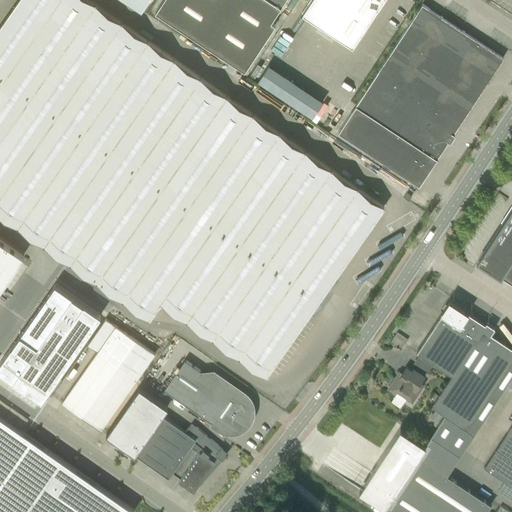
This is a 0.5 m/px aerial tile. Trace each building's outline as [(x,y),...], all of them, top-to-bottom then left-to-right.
[(18,0),(0,26),(0,212),(142,311),(150,317),(161,301),(266,374),(384,206),(89,0),(18,0)] [(163,0),(156,12),(243,70),(245,71),(275,25),(271,22),(281,6),(284,0),(163,0)] [(309,0),(302,12),(336,35),(351,44),(352,45),(381,2),(382,0),(309,0)] [(503,57),(422,4),(378,71),(416,95),(459,124),(503,57)] [(316,116),(327,99),(272,62),(260,79),(316,116)] [(459,124),(416,95),(378,71),(356,104),(416,144),(437,157),(459,124)] [(437,157),(416,144),(356,104),(338,131),(419,185),(437,157)] [(408,201),(412,196),(407,192),(403,197),(408,201)] [(511,281),(511,206),(478,259),(511,281)] [(0,288),(24,254),(0,236),(0,288)] [(55,284),(0,361),(0,370),(41,400),(101,315),(55,284)] [(370,472),(359,489),(367,494),(384,505),(384,506),(392,511),(393,511),(485,511),(491,504),(447,474),(474,433),(474,432),(509,380),(511,375),(511,347),(491,333),(495,327),(486,321),(485,323),(468,312),(468,311),(449,299),(440,312),(442,313),(416,352),(451,374),(438,395),(435,393),(431,397),(435,400),(434,400),(434,401),(431,405),(445,414),(432,432),(426,442),(425,443),(400,427),(370,472)] [(106,319),(94,336),(103,343),(98,351),(137,379),(155,353),(115,325),(106,319)] [(98,351),(62,402),(101,430),(137,379),(98,351)] [(205,373),(185,359),(164,389),(219,427),(222,429),(225,430),(230,431),(232,431),(235,431),(239,429),(243,427),(246,425),(249,422),(250,418),(252,414),(252,410),(252,407),(251,404),(249,400),(247,397),(244,394),(213,372),(205,373)] [(417,387),(425,376),(412,368),(411,370),(405,366),(397,378),(395,377),(387,389),(396,394),(397,392),(412,402),(420,388),(417,387)] [(139,386),(106,433),(134,453),(168,477),(172,472),(180,477),(179,480),(194,490),(199,483),(199,484),(201,483),(223,456),(221,455),(221,451),(222,450),(220,448),(220,447),(210,439),(206,436),(207,436),(197,427),(195,429),(191,425),(186,431),(162,414),(168,406),(139,386)] [(0,415),(0,511),(132,511),(134,510),(0,415)] [(511,423),(484,467),(511,485),(511,423)]
